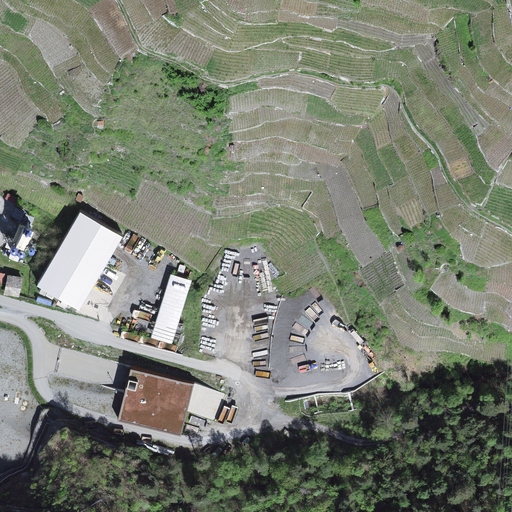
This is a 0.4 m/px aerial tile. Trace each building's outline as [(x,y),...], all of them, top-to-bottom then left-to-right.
[(25,245),(38,216),(26,210),(12,239),(25,245)] [(78,210),(35,283),(77,308),(120,234),(78,210)] [(6,293),(21,294),(23,273),(7,272),(6,293)] [(192,282),(171,275),(152,339),(172,345),(192,282)] [(180,430),(193,380),(132,364),(118,414),(180,430)]
